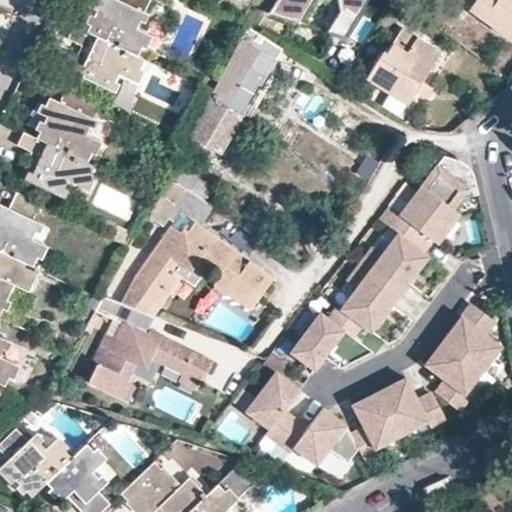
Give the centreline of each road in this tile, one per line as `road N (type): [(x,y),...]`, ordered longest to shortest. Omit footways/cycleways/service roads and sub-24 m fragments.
road 1 (residential): [(511,424),(348,511)]
road 2 (residential): [(511,113),(481,137),(511,270)]
